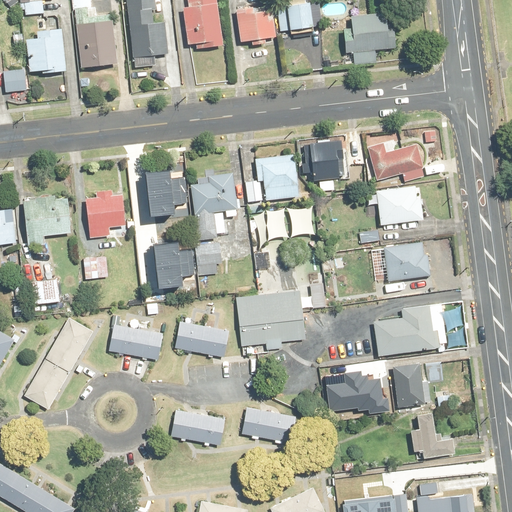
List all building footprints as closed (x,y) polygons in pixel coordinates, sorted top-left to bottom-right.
[(74,0),(84,71),(121,66),(114,18),(101,20),(98,2),(102,2),(101,0),(74,0)] [(157,0),(129,0),(136,59),(170,55),(167,22),(153,24),(152,11),(159,10),(157,0)] [(190,0),(192,9),(185,10),(190,46),(198,45),(199,52),(228,48),(221,0),(190,0)] [(46,1),(26,3),(28,19),(48,16),(46,1)] [(318,4),(291,8),(294,36),(322,32),(318,4)] [(276,7),(240,11),(244,43),(280,39),(276,7)] [(355,29),(344,29),(347,64),(380,62),(380,52),(401,50),(400,25),(391,26),(390,13),(354,15),(355,29)] [(39,38),(30,39),(34,74),(45,73),(45,77),(70,74),(65,30),(39,33),(39,38)] [(26,68),(5,71),(9,94),(30,91),(26,68)] [(433,131),(422,131),(423,144),(434,143),(433,131)] [(308,181),(315,180),(316,192),(331,190),(330,177),(342,176),(336,136),(302,141),(308,181)] [(392,140),(364,147),(373,181),(399,174),(401,181),(419,176),(411,143),(394,148),(392,140)] [(291,153),(250,159),(253,180),(241,181),(245,205),(297,198),(291,153)] [(193,183),(185,184),(192,240),(215,238),(212,211),(220,210),(220,217),(235,216),(230,175),(193,179),(193,183)] [(411,187),(361,193),(363,204),(372,203),(375,226),(420,220),(417,198),(413,199),(411,187)] [(180,188),(144,192),(148,228),(183,225),(180,188)] [(93,192),(93,196),(78,198),(83,239),(107,236),(106,226),(120,225),(116,193),(110,194),(109,190),(93,192)] [(62,193),(14,197),(19,247),(41,245),(40,235),(66,232),(62,193)] [(0,243),(14,242),(11,208),(0,208),(0,243)] [(375,229),(356,233),(358,245),(377,241),(375,229)] [(216,241),(191,244),(195,278),(215,275),(214,265),(219,264),(216,241)] [(419,242),(367,250),(372,283),(424,274),(419,242)] [(188,252),(173,253),(174,268),(189,267),(188,252)] [(107,258),(81,259),(81,280),(108,278),(107,258)] [(151,267),(135,269),(137,286),(153,284),(151,267)] [(329,272),(321,272),(322,288),(330,288),(329,272)] [(320,281),(306,283),(308,310),(323,309),(320,281)] [(18,282),(9,282),(10,301),(19,300),(18,282)] [(58,282),(28,283),(29,304),(58,303),(58,282)] [(295,289),(232,297),(238,347),(265,344),(265,351),(280,349),(279,341),(301,338),(295,289)] [(160,302),(144,303),(145,317),(160,316),(160,302)] [(398,318),(370,323),(374,357),(437,348),(434,330),(430,330),(427,306),(397,310),(398,318)] [(65,317),(23,395),(46,408),(89,330),(65,317)] [(176,321),(171,347),(221,357),(226,331),(176,321)] [(110,324),(105,350),(155,359),(160,334),(110,324)] [(0,332),(0,359),(12,339),(0,332)] [(370,362),(341,367),(345,383),(358,380),(359,388),(374,385),(370,362)] [(419,382),(416,362),(388,366),(394,407),(426,403),(423,382),(419,382)] [(172,408),(167,433),(216,443),(221,418),(172,408)] [(244,409),(239,434),(289,444),(294,418),(244,409)] [(415,428),(405,430),(408,451),(415,450),(417,458),(448,453),(446,438),(439,439),(438,433),(433,434),(429,410),(412,413),(415,428)] [(0,466),(0,497),(25,511),(69,511),(71,509),(0,466)] [(438,481),(415,484),(417,496),(439,493),(438,481)] [(319,511),(309,488),(265,507),(267,511),(319,511)] [(198,500),(195,511),(244,511),(245,509),(198,500)] [(393,510),(385,511),(437,511),(436,500),(392,504),(393,510)]
